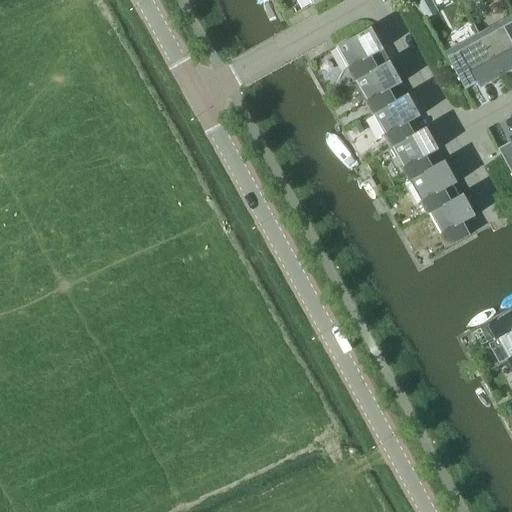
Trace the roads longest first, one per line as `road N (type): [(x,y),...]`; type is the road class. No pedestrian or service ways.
road 1 (tertiary): [(426,511),(197,97)]
road 2 (residential): [(373,0),(197,97)]
road 3 (residential): [(377,0),(453,139)]
